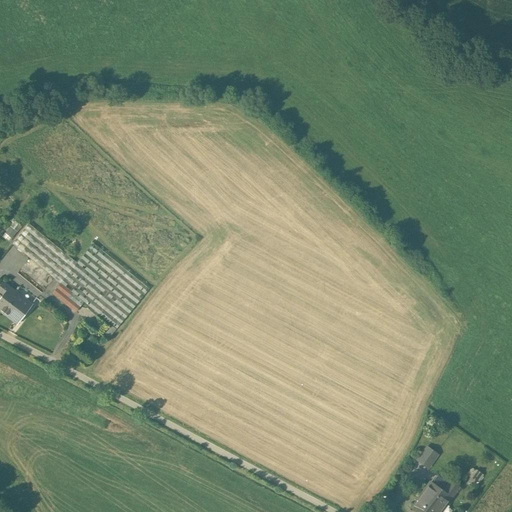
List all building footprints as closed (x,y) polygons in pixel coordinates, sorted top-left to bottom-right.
[(12,237),(22,226),(16,220),(6,231),(12,237)] [(118,326),(149,286),(92,243),(78,261),(28,223),(12,244),(61,281),(52,292),(77,311),(85,301),(118,326)] [(32,305),(0,280),(0,297),(1,298),(0,298),(0,310),(17,324),(32,305)] [(111,326),(103,336),(108,340),(116,329),(111,326)] [(429,469),(439,454),(425,444),(415,459),(429,469)] [(409,474),(423,479),(427,466),(413,462),(409,474)] [(477,480),(481,473),(472,467),(467,474),(477,480)] [(431,483),(412,509),(415,511),(442,511),(460,488),(452,482),(444,492),(431,483)]
